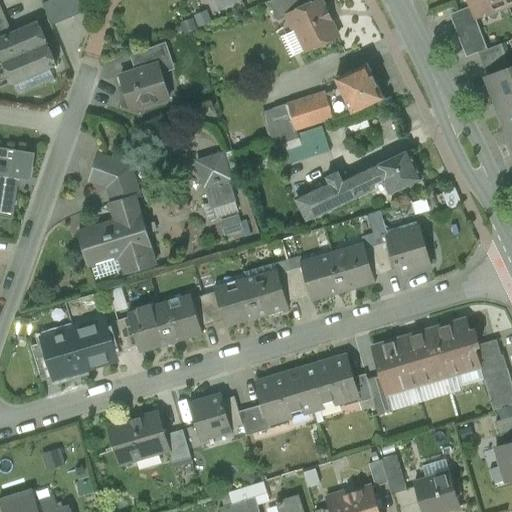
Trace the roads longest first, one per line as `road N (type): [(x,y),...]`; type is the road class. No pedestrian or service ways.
road 1 (residential): [(511,275),(0,422)]
road 2 (tertiary): [(511,226),(404,0)]
road 3 (residential): [(0,325),(69,127)]
